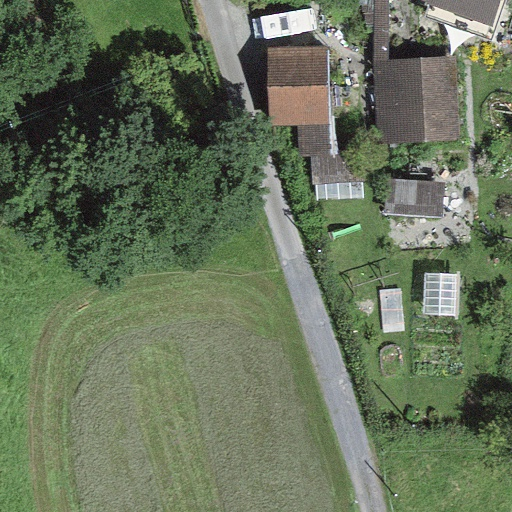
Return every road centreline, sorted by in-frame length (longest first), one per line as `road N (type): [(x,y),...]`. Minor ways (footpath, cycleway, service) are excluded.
road 1 (track): [(292,251),(370,511)]
road 2 (unclassified): [(220,0),(292,251)]
